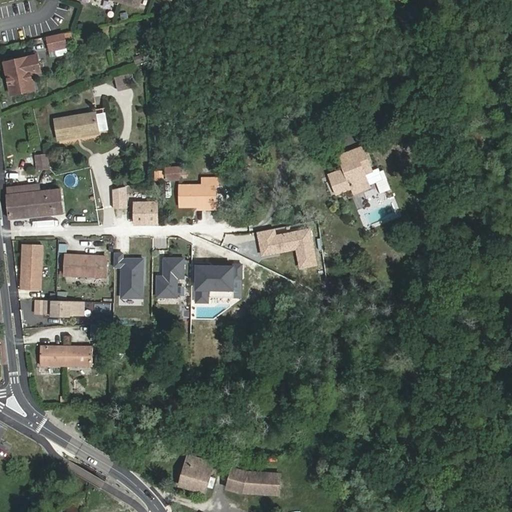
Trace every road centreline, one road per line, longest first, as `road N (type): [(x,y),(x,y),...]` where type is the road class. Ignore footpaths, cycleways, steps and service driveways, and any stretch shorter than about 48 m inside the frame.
road 1 (unknown): [(6,226),(245,227),(268,217),(307,147),(345,138)]
road 2 (tertiary): [(42,426),(115,469),(158,511)]
road 3 (tertiary): [(16,387),(0,259)]
